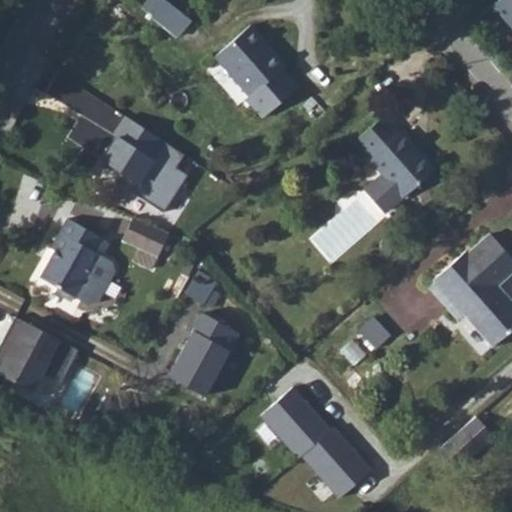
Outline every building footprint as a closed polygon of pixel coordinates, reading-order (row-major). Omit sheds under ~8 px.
[(166,0),(147,0),(142,10),(181,33),(192,15),(166,0)] [(511,0),(495,0),(492,3),(511,26),(511,0)] [(252,24),(216,54),(252,95),(248,99),(264,118),(301,87),(285,67),(287,64),(252,24)] [(384,114),(354,141),(383,173),(364,190),(385,214),(432,172),(419,158),(419,153),(384,114)] [(129,120),(102,161),(168,204),(188,176),(177,169),(186,156),(129,120)] [(174,244),(137,228),(126,250),(163,266),(174,244)] [(42,291),(78,310),(102,268),(96,266),(104,251),(69,232),(52,262),(57,264),(42,291)] [(435,280),(431,284),(459,318),(463,314),(492,346),(511,328),(511,302),(496,285),(511,270),(511,261),(488,234),(469,250),(465,246),(432,275),(435,280)] [(187,291),(204,301),(215,284),(199,273),(187,291)] [(200,310),(166,376),(207,397),(241,331),(200,310)] [(20,318),(0,353),(0,372),(35,391),(63,341),(20,318)] [(292,384),(258,414),(296,457),(298,453),(330,427),(292,384)] [(334,423),(330,427),(298,453),(335,498),(372,467),(334,423)] [(478,430),(439,465),(456,483),(494,449),(478,430)]
